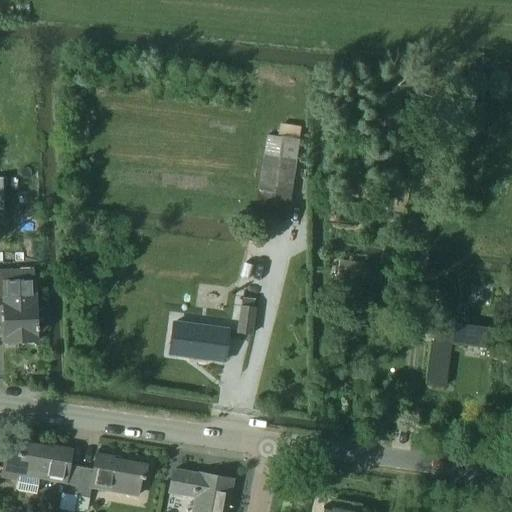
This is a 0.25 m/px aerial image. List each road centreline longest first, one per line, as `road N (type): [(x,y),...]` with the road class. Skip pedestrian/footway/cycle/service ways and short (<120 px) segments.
road 1 (unclassified): [(270,438),(0,405)]
road 2 (unclassified): [(511,478),(270,438)]
